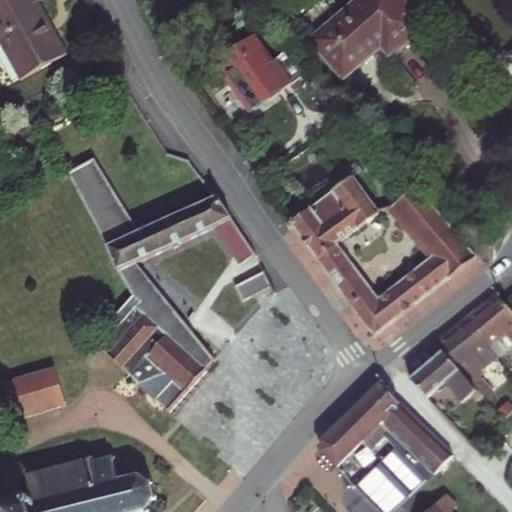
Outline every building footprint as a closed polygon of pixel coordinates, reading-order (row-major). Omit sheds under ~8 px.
[(45,0),(27,0),(19,5),(16,0),(0,0),(0,29),(29,79),(71,54),(52,20),(42,2),(45,0)] [(384,53),(417,24),(396,0),(354,0),(308,38),(338,73),(362,54),(376,43),(384,53)] [(284,75),(245,28),(207,57),(239,99),(254,87),(259,94),(284,75)] [(254,87),(239,99),(244,105),(259,94),(254,87)] [(334,286),(355,269),(334,241),(383,202),(424,253),(375,295),(365,282),(344,299),(369,335),(431,283),(469,252),(458,239),(382,149),(287,219),(297,234),(334,286)] [(133,385),(140,382),(160,407),(169,413),(213,361),(198,342),(134,261),(213,226),(241,265),(257,256),(216,196),(137,231),(94,160),(67,174),(131,296),(112,317),(118,324),(93,350),(133,385)] [(344,299),(365,282),(355,269),(334,286),(344,299)] [(273,289),(266,272),(234,286),(243,302),(273,289)] [(511,312),(504,304),(496,296),(479,312),(467,322),(490,350),(511,333),(511,312)] [(490,350),(467,322),(452,334),(436,348),(443,355),(459,373),(490,350)] [(459,373),(443,355),(426,371),(414,382),(430,402),(447,388),(474,417),(488,405),(481,397),(459,373)] [(4,381),(15,420),(63,406),(52,368),(4,381)] [(348,422),(318,451),(338,471),(364,446),(372,455),(393,435),(436,479),(456,461),(384,388),(373,397),(348,422)] [(375,511),(402,511),(429,486),(395,451),(355,491),(375,511)] [(89,459),(60,467),(59,462),(53,464),(54,468),(23,476),(19,474),(16,478),(22,483),(26,498),(21,499),(21,502),(0,507),(0,511),(147,511),(149,511),(146,508),(152,502),(155,503),(156,500),(154,499),(151,487),(153,485),(152,481),(147,482),(138,478),(139,473),(133,472),(132,478),(119,481),(113,459),(116,455),(111,453),(110,457),(94,460),(93,456),(88,457),(89,459)] [(458,511),(459,511),(448,500),(435,511),(458,511)]
